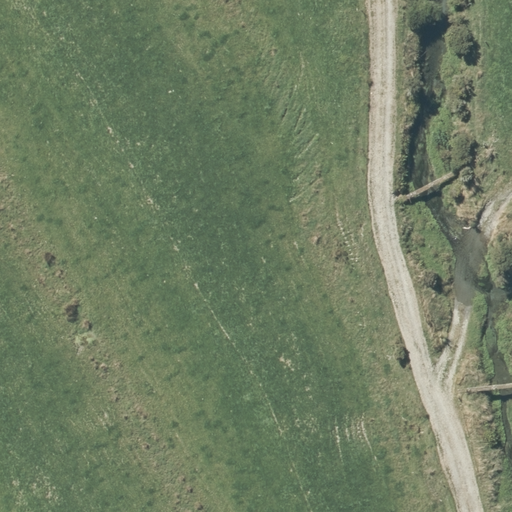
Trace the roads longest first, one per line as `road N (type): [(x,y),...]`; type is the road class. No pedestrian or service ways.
road 1 (track): [(476,511),(397,224),(390,0)]
road 2 (track): [(438,395),(485,221),(511,189)]
